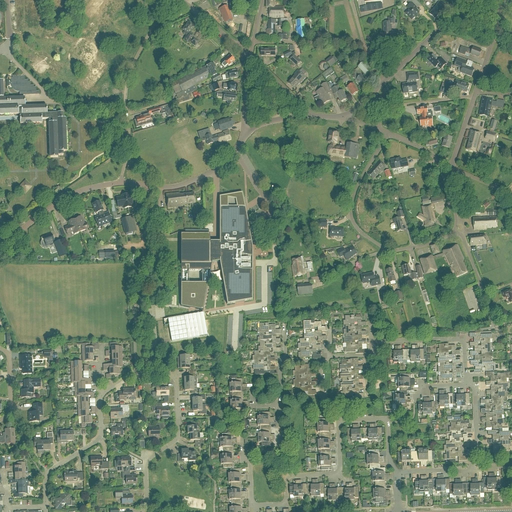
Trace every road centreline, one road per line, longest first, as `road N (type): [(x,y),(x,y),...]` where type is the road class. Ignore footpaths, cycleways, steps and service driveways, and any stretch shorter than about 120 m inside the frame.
road 1 (residential): [(147,511),(146,461),(177,435),(176,379),(132,376),(99,390)]
road 2 (residential): [(455,231),(391,251),(356,226),(352,201),(388,133)]
road 3 (residential): [(120,183),(129,146),(125,92),(162,0)]
road 4 (residential): [(338,420),(339,474),(289,476),(287,504),(255,506)]
road 5 (residential): [(99,390),(99,439),(45,474),(46,506)]
road 6 (unclassified): [(120,183),(193,181),(224,164),(242,138)]
road 7 (unclassified): [(0,246),(62,198),(120,183)]
road 8 (residential): [(371,341),(458,338),(466,385)]
